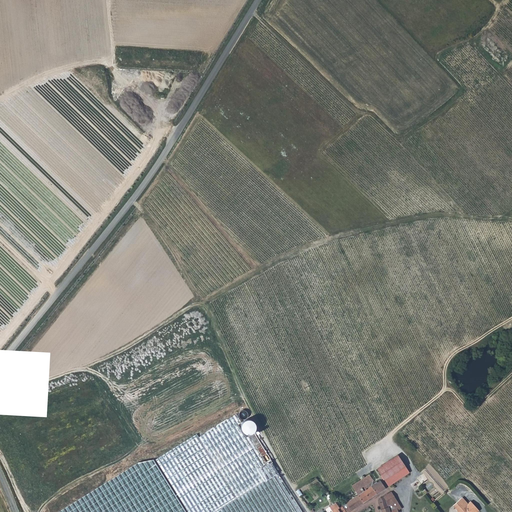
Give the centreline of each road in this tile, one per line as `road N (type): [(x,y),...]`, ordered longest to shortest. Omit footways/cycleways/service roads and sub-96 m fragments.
road 1 (tertiary): [(0,364),(163,156),(257,0)]
road 2 (track): [(406,511),(414,468),(393,431),(444,389),(449,358),(511,316)]
